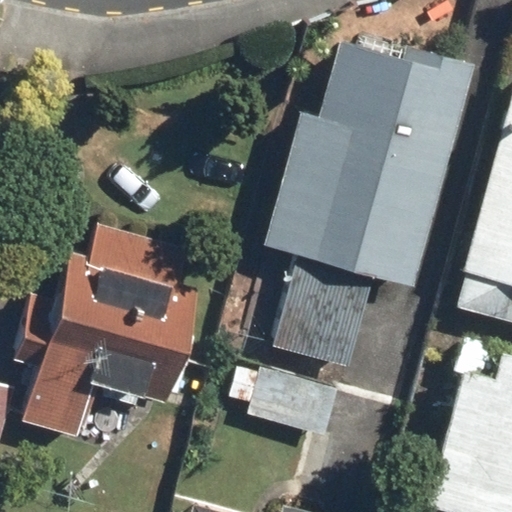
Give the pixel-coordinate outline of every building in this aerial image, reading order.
[(471,47),(326,28),(234,255),(403,304),(471,47)] [(511,511),(511,68),(505,67),(398,482),(498,511),(511,511)] [(201,262),(58,226),(11,411),(154,447),(201,262)] [(340,381),(273,361),(256,418),(323,438),(340,381)] [(0,376),(0,412),(9,380),(0,376)] [(285,511),(239,511),(203,502),(200,511),(327,511),(289,501),(285,511)]
